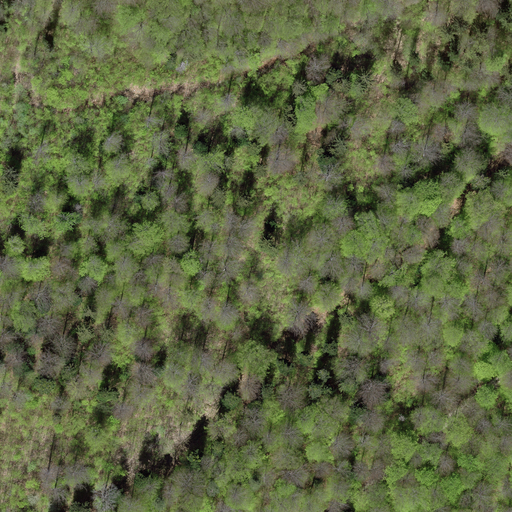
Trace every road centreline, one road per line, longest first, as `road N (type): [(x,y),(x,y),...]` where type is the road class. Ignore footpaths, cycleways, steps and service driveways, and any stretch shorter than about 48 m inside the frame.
road 1 (track): [(77,511),(130,485),(190,432),(351,157),(511,15)]
road 2 (track): [(337,511),(457,413)]
